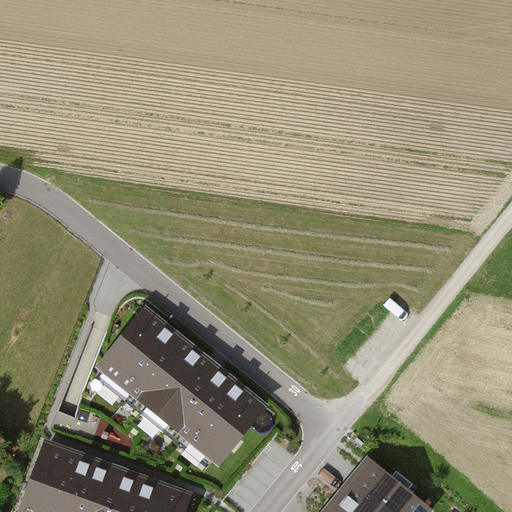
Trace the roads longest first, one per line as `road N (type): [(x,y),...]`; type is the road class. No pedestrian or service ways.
road 1 (residential): [(0,173),(36,183),(336,433)]
road 2 (track): [(336,433),(511,217)]
road 3 (unknown): [(130,261),(52,431)]
